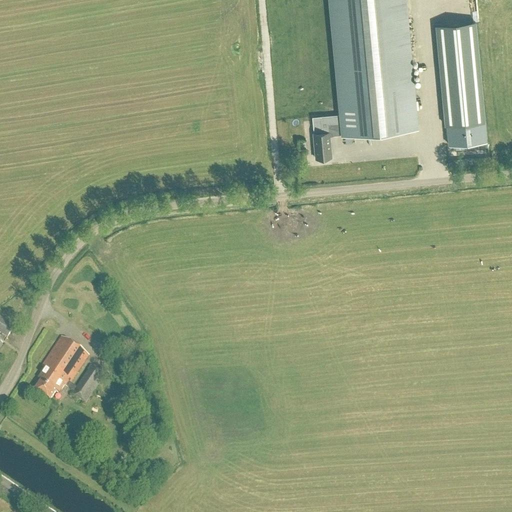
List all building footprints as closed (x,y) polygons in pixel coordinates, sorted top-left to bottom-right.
[(332,0),(344,121),(345,135),(416,127),(403,0),(332,0)] [(442,24),(436,25),(442,84),(443,92),(446,123),(446,124),(449,124),(449,125),(450,141),(451,143),(484,140),(484,138),(483,122),(483,121),(485,121),(485,120),(486,120),(483,89),(476,21),(475,21),(450,23),(442,24)] [(329,136),(345,135),(344,121),(328,123),(329,130),(312,132),(315,158),(331,156),(329,136)] [(0,334),(7,339),(14,328),(0,319),(0,334)] [(77,388),(72,384),(89,358),(61,339),(41,367),(45,369),(38,380),(41,382),(34,392),(50,402),(56,393),(59,395),(64,388),(68,390),(69,388),(74,392),(71,397),(84,405),(103,378),(91,369),(77,388)]
